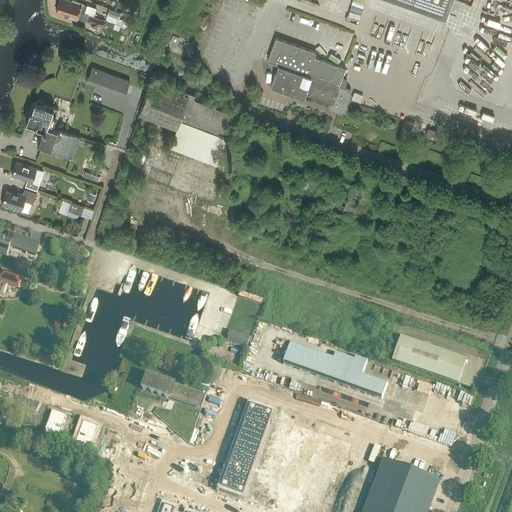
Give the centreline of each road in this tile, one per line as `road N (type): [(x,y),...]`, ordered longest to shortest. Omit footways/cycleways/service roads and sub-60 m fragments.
road 1 (unknown): [(177,199),(182,222),(222,249),(511,344)]
road 2 (residential): [(166,459),(207,452),(230,386),(465,471)]
road 3 (residential): [(166,459),(148,432),(37,394)]
road 4 (unclassified): [(465,471),(511,344)]
